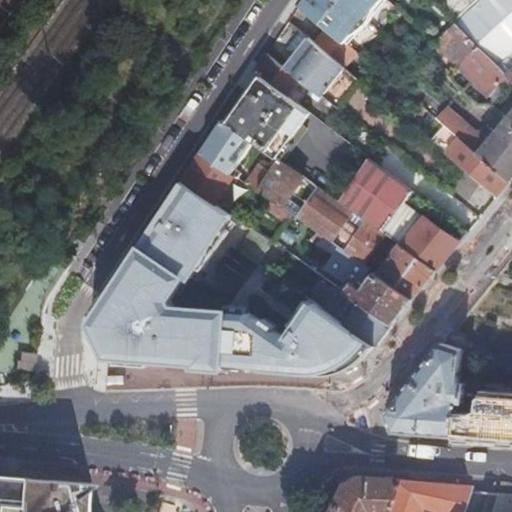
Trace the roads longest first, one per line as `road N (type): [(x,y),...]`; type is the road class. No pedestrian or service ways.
road 1 (residential): [(69,412),(78,305),(279,0)]
road 2 (residential): [(511,226),(406,359),(366,395),(301,414)]
road 3 (tertiary): [(0,456),(222,473)]
road 4 (tertiary): [(511,464),(312,450)]
road 5 (tertiary): [(238,403),(69,412)]
